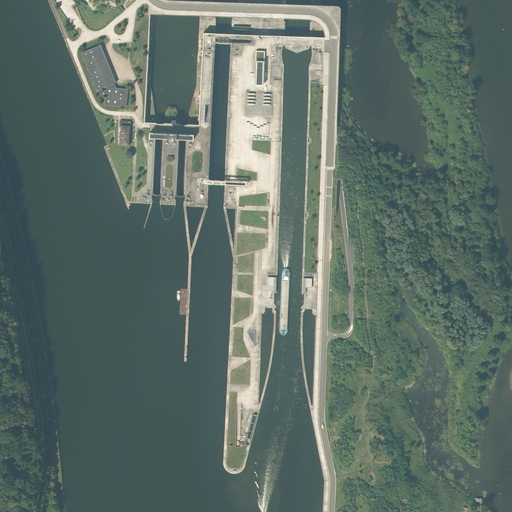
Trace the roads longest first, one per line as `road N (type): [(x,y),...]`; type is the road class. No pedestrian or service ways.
road 1 (tertiary): [(153,0),(310,11),(330,26),(320,408),(330,511)]
road 2 (track): [(0,168),(41,355),(58,510)]
